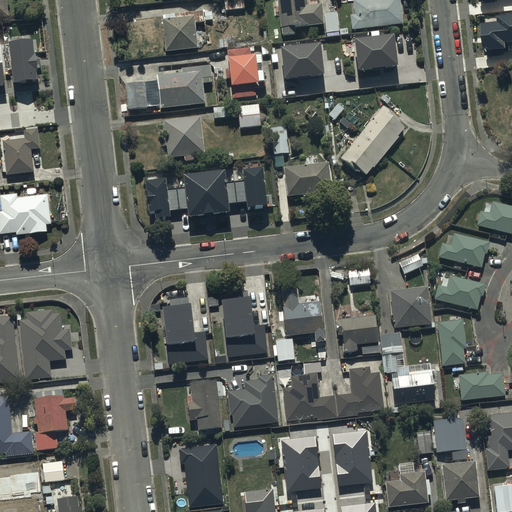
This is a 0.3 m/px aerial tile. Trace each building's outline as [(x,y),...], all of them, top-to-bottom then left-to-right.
[(0,0),(0,17),(13,16),(11,0),(0,0)] [(244,0),(225,0),(226,10),(245,9),(244,0)] [(307,0),(277,0),(282,36),(298,34),(297,27),(324,24),(322,4),(308,6),(307,0)] [(400,0),(355,0),(353,0),(355,15),(350,16),(352,31),(403,24),(400,0)] [(338,13),(324,14),(327,34),(340,32),(338,13)] [(511,14),(496,16),(497,21),(481,23),(484,49),(505,47),(504,41),(511,39),(511,14)] [(195,16),(163,20),(167,53),(199,49),(195,16)] [(393,34),(356,39),(359,71),(397,67),(393,34)] [(33,38),(9,41),(14,82),(38,79),(33,38)] [(319,42),(281,46),(285,79),(322,74),(319,42)] [(251,48),(227,51),(232,99),(256,97),(256,88),(267,87),(263,54),(252,56),(251,48)] [(180,74),(158,76),(161,108),(206,103),(204,83),(213,82),(211,66),(181,68),(180,74)] [(332,90),(347,88),(345,68),(331,69),(332,90)] [(148,107),(146,82),(126,84),(128,109),(148,107)] [(4,89),(0,89),(0,128),(9,127),(4,89)] [(238,106),(240,128),(266,125),(264,104),(238,106)] [(345,109),(338,104),(329,115),(335,120),(345,109)] [(230,106),(213,108),(215,119),(232,117),(230,106)] [(401,120),(384,106),(340,159),(357,173),(359,170),(367,176),(407,128),(400,123),(401,120)] [(201,117),(164,122),(169,159),(205,154),(201,117)] [(329,125),(317,127),(317,135),(330,134),(329,125)] [(3,141),(7,175),(33,172),(31,150),(40,149),(37,127),(26,128),(26,130),(24,130),(25,139),(3,141)] [(286,127),(271,129),(273,155),(289,154),(286,127)] [(329,162),(284,167),(287,198),(332,193),(329,162)] [(166,178),(146,180),(150,217),(170,214),(169,210),(188,208),(189,216),(230,211),(229,203),(245,201),(246,211),(269,208),(264,165),(242,168),(244,181),(227,184),(225,169),(183,174),(185,188),(168,190),(166,178)] [(17,193),(0,195),(2,210),(0,209),(0,233),(16,232),(16,236),(47,232),(46,224),(51,223),(48,194),(17,198),(17,193)] [(511,206),(493,202),(490,214),(481,212),(477,226),(511,234),(511,206)] [(454,234),(451,246),(442,243),(439,258),(482,268),(485,254),(488,254),(491,243),(454,234)] [(407,274),(423,266),(420,259),(403,267),(407,274)] [(369,269),(349,272),(351,287),(371,284),(369,269)] [(446,287),(437,285),(434,300),(477,311),(481,296),(484,296),(486,285),(449,276),(446,287)] [(429,288),(391,291),(395,328),(433,324),(429,288)] [(298,290),(283,292),(285,308),(283,308),(286,337),(315,334),(316,343),(325,342),(321,301),(299,303),(298,290)] [(230,300),(222,301),(228,357),(268,353),(265,325),(255,326),(252,297),(248,297),(248,291),(229,294),(230,300)] [(171,307),(163,308),(170,365),(209,361),(206,333),(195,334),(192,304),(190,305),(189,297),(170,300),(171,307)] [(27,319),(19,320),(26,380),(52,377),(50,361),(67,359),(66,351),(73,350),(70,329),(62,330),(60,313),(53,314),(52,309),(26,312),(27,319)] [(377,315),(336,319),(338,337),(342,337),(344,353),(357,352),(357,346),(380,343),(377,315)] [(13,316),(0,316),(0,382),(20,381),(13,316)] [(462,319),(437,323),(443,367),(465,364),(463,349),(466,348),(462,319)] [(385,373),(392,373),(395,406),(437,402),(433,363),(404,366),(401,334),(381,336),(385,373)] [(293,339),(275,342),(277,362),(295,360),(293,339)] [(371,366),(349,369),(352,394),(334,396),(337,418),(357,416),(357,413),(385,409),(381,373),(372,374),(371,366)] [(488,372),(459,376),(462,401),(506,396),(503,374),(489,375),(488,372)] [(244,390),(229,392),(231,415),(233,415),(234,427),(279,423),(274,373),(257,375),(257,379),(243,380),(244,390)] [(312,374),(290,377),(291,387),(282,388),(287,422),(317,418),(318,420),(337,418),(334,396),(321,399),(317,373),(312,374)] [(218,381),(190,385),(192,397),(187,397),(190,422),(197,421),(198,433),(223,430),(218,381)] [(62,390),(36,393),(37,400),(34,400),(37,418),(34,419),(34,425),(38,425),(39,433),(35,434),(37,451),(58,448),(56,432),(68,430),(65,412),(77,411),(75,398),(64,399),(64,396),(62,396),(62,390)] [(9,398),(0,398),(0,453),(6,453),(6,456),(33,454),(31,431),(12,433),(9,398)] [(511,412),(485,416),(487,429),(491,429),(492,438),(489,438),(490,448),(485,449),(488,471),(510,468),(507,452),(511,451),(511,412)] [(463,418),(433,421),(437,453),(452,451),(453,461),(468,459),(463,418)] [(481,422),(465,424),(469,448),(485,446),(481,422)] [(367,430),(332,434),(338,486),(373,482),(367,430)] [(431,432),(417,433),(419,455),(433,454),(431,432)] [(316,436),(281,440),(287,492),(322,488),(316,436)] [(217,444),(179,449),(181,464),(184,463),(190,509),(224,504),(217,444)] [(272,445),(256,447),(259,481),(276,479),(272,445)] [(0,486),(10,486),(7,459),(0,459),(0,486)] [(75,461),(44,464),(46,483),(77,479),(75,461)] [(476,462),(442,465),(445,502),(458,501),(458,505),(466,504),(466,499),(480,498),(476,462)] [(400,481),(385,483),(388,508),(429,503),(425,472),(399,475),(400,481)] [(511,511),(511,485),(494,488),(496,511),(511,511)] [(275,511),(272,489),(245,492),(247,511),(275,511)] [(81,511),(79,495),(59,498),(61,511),(81,511)] [(377,511),(376,503),(342,507),(342,511),(377,511)]
